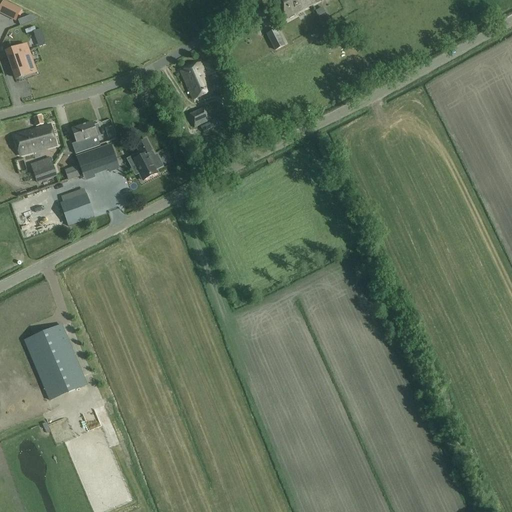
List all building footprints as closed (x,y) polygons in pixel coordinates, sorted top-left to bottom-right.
[(277,0),(287,18),(289,17),(290,18),(294,16),(293,14),(321,0),(277,0)] [(3,2),(0,8),(0,12),(4,15),(15,21),(20,11),(9,5),(3,2)] [(41,29),(33,32),(38,48),(46,45),(41,29)] [(276,30),(268,34),(267,34),(275,50),(284,46),(276,30)] [(7,52),(16,79),(19,79),(35,73),(26,45),(9,51),(7,52)] [(208,76),(217,72),(212,60),(203,64),(208,76)] [(193,100),(213,91),(200,63),(181,72),(193,100)] [(208,109),(211,118),(223,113),(220,104),(208,109)] [(205,108),(189,115),(194,128),(211,121),(205,108)] [(43,125),(41,116),(33,118),(36,127),(43,125)] [(97,137),(92,122),(72,129),(76,143),(72,145),(75,155),(100,146),(97,137)] [(20,156),(57,146),(51,125),(14,136),(20,156)] [(146,140),(136,146),(142,157),(133,162),(143,181),(157,173),(147,154),(152,152),(146,140)] [(76,158),(83,177),(117,165),(111,146),(76,158)] [(34,172),(37,182),(57,175),(51,158),(46,160),(48,167),(34,172)] [(78,171),(67,175),(68,180),(80,176),(78,171)] [(86,195),(59,204),(68,227),(94,218),(86,195)] [(86,386),(61,327),(24,342),(49,402),(86,386)]
